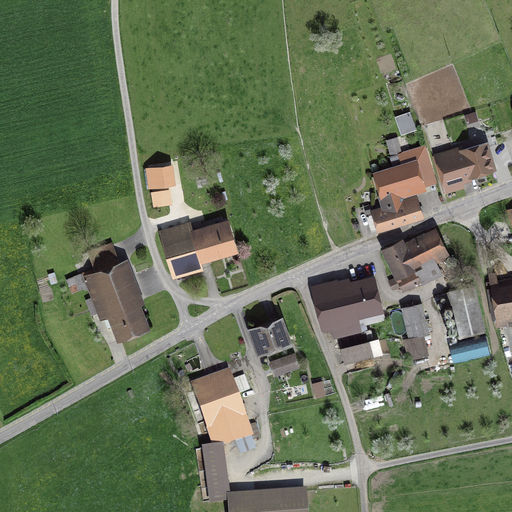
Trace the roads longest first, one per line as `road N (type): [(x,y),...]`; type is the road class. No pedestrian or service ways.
road 1 (tertiary): [(224,308),(511,190)]
road 2 (residential): [(173,292),(140,202),(116,0)]
road 3 (tertiary): [(0,436),(191,327)]
road 4 (track): [(511,440),(361,468)]
